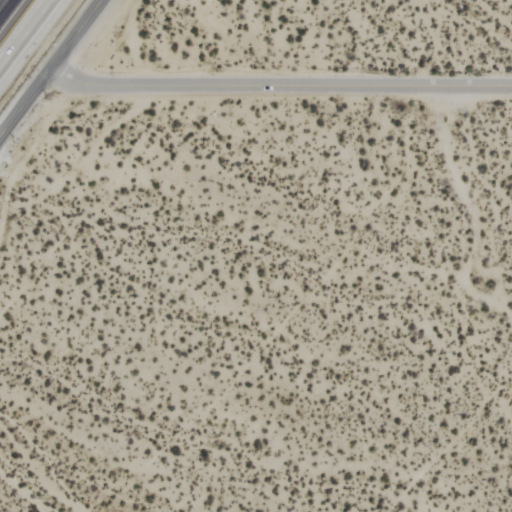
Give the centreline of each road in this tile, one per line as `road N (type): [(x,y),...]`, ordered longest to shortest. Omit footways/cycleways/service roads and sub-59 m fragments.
road 1 (tertiary): [(511,85),(82,85),(50,71)]
road 2 (tertiary): [(0,137),(102,0)]
